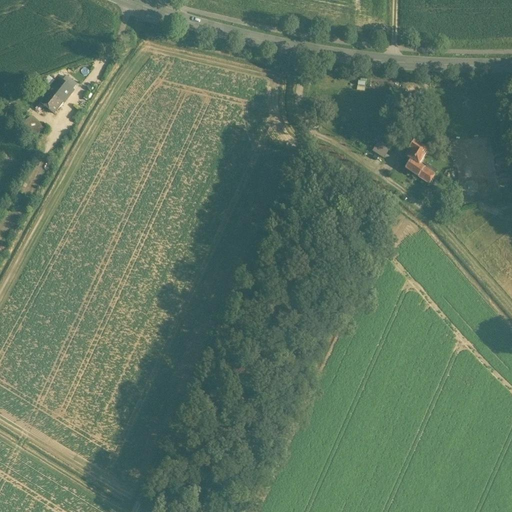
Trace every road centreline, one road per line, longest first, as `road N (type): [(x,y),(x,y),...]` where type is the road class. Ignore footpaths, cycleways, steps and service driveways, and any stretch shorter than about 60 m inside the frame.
road 1 (track): [(134,511),(308,132)]
road 2 (secondary): [(123,0),(299,53),(511,69)]
road 3 (track): [(299,53),(294,104),(308,132),(423,208),(511,305)]
